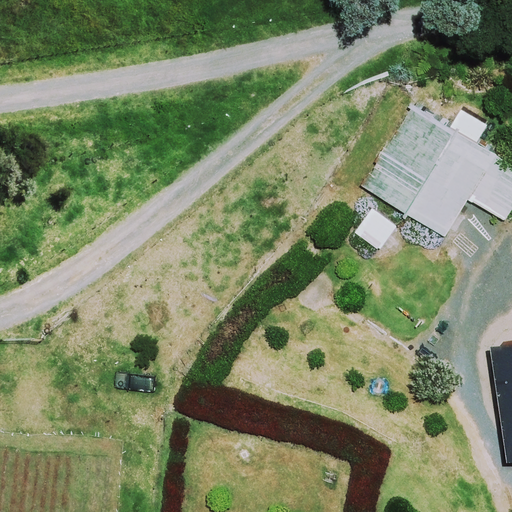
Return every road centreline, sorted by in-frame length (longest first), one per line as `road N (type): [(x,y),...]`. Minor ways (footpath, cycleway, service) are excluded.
road 1 (track): [(511,30),(439,23),(356,38),(145,234),(0,313)]
road 2 (track): [(356,38),(0,90)]
